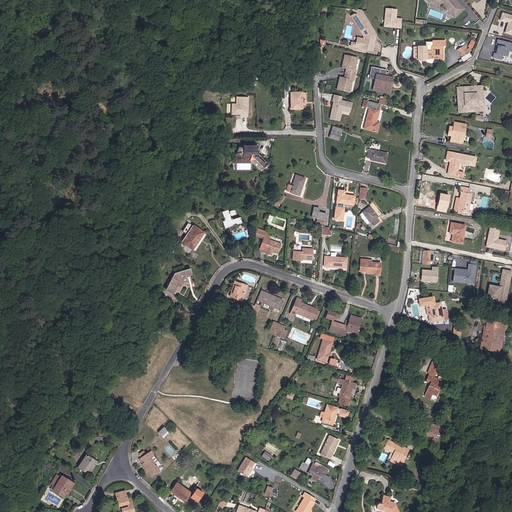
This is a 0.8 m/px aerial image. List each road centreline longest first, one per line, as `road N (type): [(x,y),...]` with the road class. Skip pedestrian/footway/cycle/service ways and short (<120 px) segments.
road 1 (residential): [(121,465),(155,389),(229,267),(253,264),(395,314)]
road 2 (residential): [(336,511),(395,314)]
road 3 (residential): [(410,190),(422,93),(475,57),(486,27)]
road 4 (residential): [(410,190),(325,164),(318,77)]
road 5 (residential): [(395,314),(410,190)]
